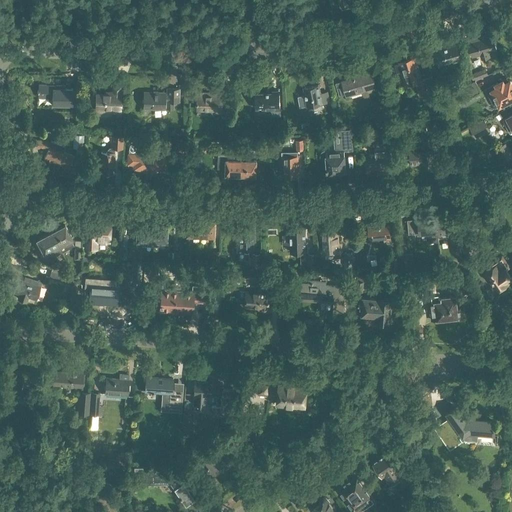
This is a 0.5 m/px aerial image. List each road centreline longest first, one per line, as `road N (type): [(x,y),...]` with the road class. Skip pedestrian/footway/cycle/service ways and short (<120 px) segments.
road 1 (residential): [(15,193),(315,203),(511,185)]
road 2 (residential): [(0,333),(456,364)]
road 3 (residential): [(0,52),(258,58)]
road 4 (residential): [(246,511),(456,364)]
road 5 (residential): [(258,58),(466,8)]
